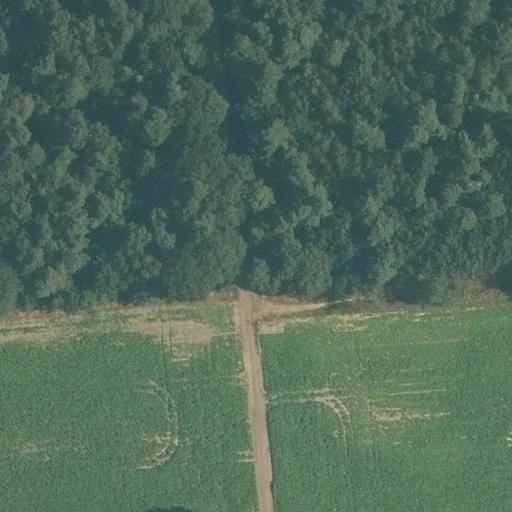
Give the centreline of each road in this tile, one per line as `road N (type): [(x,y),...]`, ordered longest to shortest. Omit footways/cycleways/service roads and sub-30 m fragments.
road 1 (track): [(240,266),(216,0)]
road 2 (track): [(511,281),(247,310)]
road 3 (track): [(266,511),(240,266)]
